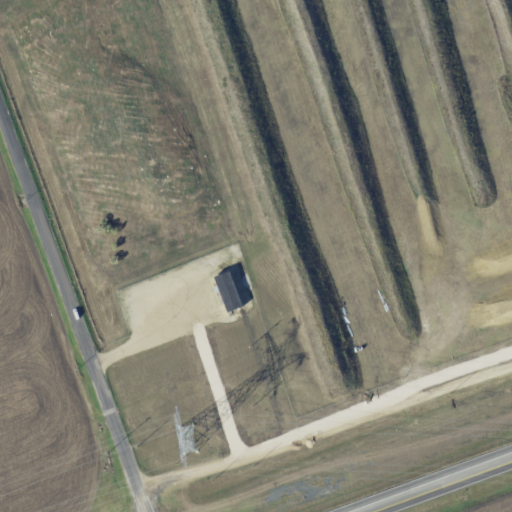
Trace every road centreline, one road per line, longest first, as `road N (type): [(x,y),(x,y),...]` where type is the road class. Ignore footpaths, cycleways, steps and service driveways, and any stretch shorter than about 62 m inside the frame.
road 1 (residential): [(142,511),(0,120)]
road 2 (secondary): [(363,511),(511,457)]
